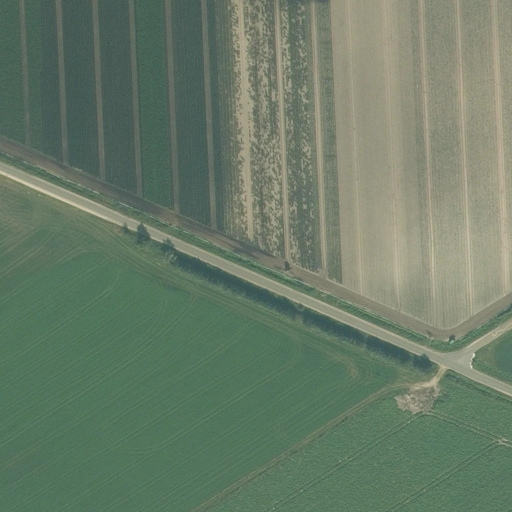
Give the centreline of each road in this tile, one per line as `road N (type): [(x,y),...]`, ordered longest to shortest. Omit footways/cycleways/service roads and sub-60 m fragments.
road 1 (unclassified): [(456,367),(0,166)]
road 2 (track): [(446,362),(437,378),(377,394),(194,511)]
